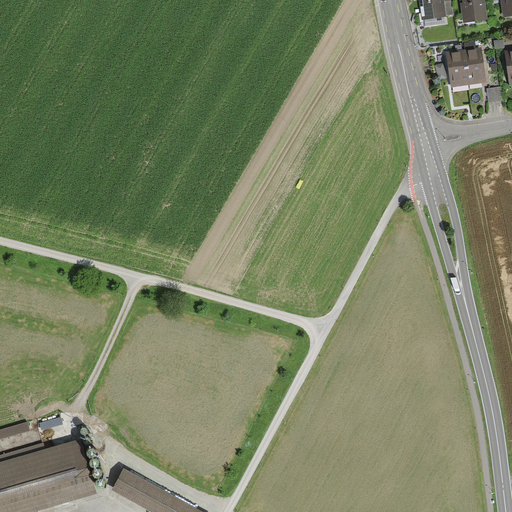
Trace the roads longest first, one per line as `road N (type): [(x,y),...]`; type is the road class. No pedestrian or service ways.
road 1 (secondary): [(424,142),(489,393),(506,511)]
road 2 (track): [(0,239),(326,328)]
road 3 (track): [(326,328),(228,511)]
road 4 (track): [(411,171),(326,328)]
road 5 (track): [(139,275),(74,422)]
road 6 (secondary): [(390,0),(424,142)]
